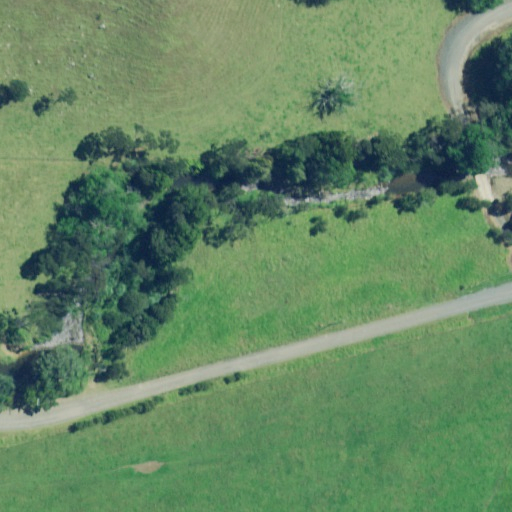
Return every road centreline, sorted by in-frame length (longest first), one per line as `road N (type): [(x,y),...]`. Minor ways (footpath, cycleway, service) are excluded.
road 1 (residential): [(511,290),(96,404),(0,421)]
road 2 (track): [(511,237),(480,178),(452,73),(453,47),(469,25),(511,14)]
